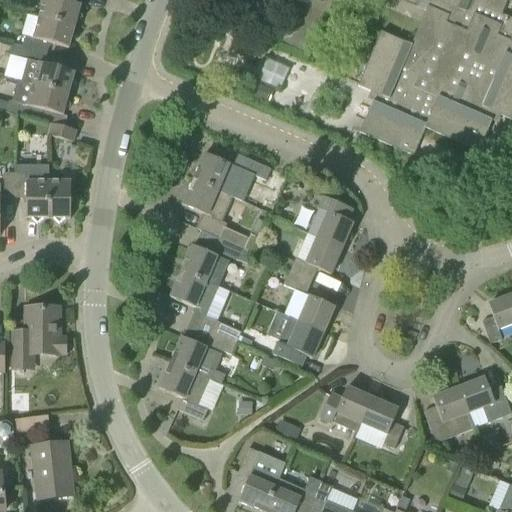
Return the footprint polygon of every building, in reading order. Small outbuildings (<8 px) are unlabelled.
[(43,0),(39,18),(76,28),(78,22),(84,19),(80,12),(82,6),(58,0),(43,0)] [(511,0),(435,0),(434,0),(422,0),(421,4),(428,7),(412,46),(382,33),(359,87),(372,93),(369,100),(374,103),(360,134),(414,157),(426,129),(480,152),(493,121),(498,123),(501,116),(511,120),(511,57),(506,55),(511,42),(511,0)] [(33,39),(26,37),(23,49),(47,55),(50,44),(70,50),(72,43),(78,40),(75,34),(76,28),(39,18),(33,39)] [(28,62),(22,83),(69,96),(71,90),(77,87),(74,80),(75,74),(44,65),(47,55),(23,49),(13,46),(10,57),(28,62)] [(267,59),(260,80),(282,86),(289,66),(267,59)] [(69,96),(22,83),(20,82),(14,103),(20,105),(17,116),(41,123),(44,112),(63,117),(65,112),(72,108),(68,101),(69,96)] [(274,92),(255,84),(251,82),(247,93),(269,103),(274,92)] [(74,144),(74,143),(78,131),(51,124),(51,126),(48,136),(74,144)] [(206,155),(194,181),(234,198),(246,172),(268,182),(273,170),(240,156),(235,167),(206,155)] [(4,200),(16,200),(16,174),(5,174),(4,200)] [(49,219),(49,182),(28,182),(28,174),(16,174),(16,200),(27,200),(27,219),(33,219),(38,225),(44,219),(49,219)] [(203,233),(254,255),(268,224),(257,220),(249,239),(227,229),(229,225),(224,223),(234,198),(194,181),(183,207),(203,215),(197,230),(203,233)] [(72,182),(49,182),(49,219),(54,219),(60,225),(66,219),(72,219),(72,182)] [(319,240),(344,251),(355,225),(350,223),(355,212),(325,199),(309,236),(319,240)] [(228,262),(218,258),(214,256),(216,252),(240,262),(249,266),(251,263),(254,255),(203,233),(196,248),(193,247),(182,273),(207,284),(207,283),(217,288),(228,262)] [(296,261),(291,273),(312,283),(318,270),(332,277),(344,251),(319,240),(308,266),(296,261)] [(182,273),(171,298),(195,309),(193,313),(206,319),(219,289),(217,288),(207,283),(207,284),(182,273)] [(312,283),(291,273),(285,287),(307,296),(312,283)] [(290,318),(289,319),(299,323),(324,334),(335,308),(310,297),(300,323),(290,318)] [(499,332),(511,327),(511,297),(489,306),(494,318),(483,323),(491,345),(503,341),(499,332)] [(26,309),(26,340),(14,340),(14,370),(26,370),(26,355),(66,355),(66,339),(60,340),(60,309),(26,309)] [(299,323),(289,319),(274,356),(300,367),(305,356),(313,360),(324,334),(299,323)] [(217,323),(212,334),(237,345),(242,333),(217,323)] [(232,356),(237,345),(212,334),(207,345),(232,356)] [(210,381),(222,386),(226,376),(214,371),(221,355),(182,338),(171,364),(210,381)] [(171,364),(160,390),(183,400),(178,411),(204,422),(209,411),(199,406),(210,381),(171,364)] [(490,392),(486,379),(460,389),(475,430),(476,430),(470,414),(483,409),(488,424),(511,415),(511,414),(502,387),(490,392)] [(373,400),(348,389),(342,401),(331,396),(322,418),(358,434),(362,427),(364,421),(373,400)] [(475,430),(460,389),(433,399),(436,408),(424,412),(436,445),(475,430)] [(362,427),(387,438),(384,446),(396,451),(405,429),(394,424),(395,420),(399,411),(373,400),(364,421),(362,427)] [(17,436),(51,432),(49,417),(15,421),(17,436)] [(34,449),(40,500),(73,496),(67,445),(34,449)] [(280,480),(255,469),(261,455),(249,450),(238,475),(249,480),(239,503),(259,511),(266,511),(276,489),(280,480)] [(296,511),(300,504),(311,509),(322,483),(311,478),(305,491),(280,480),(276,489),(266,511),(296,511)] [(348,511),(327,503),(334,488),(322,483),(311,509),(317,511),(348,511)] [(511,511),(511,486),(500,511),(511,511)]
